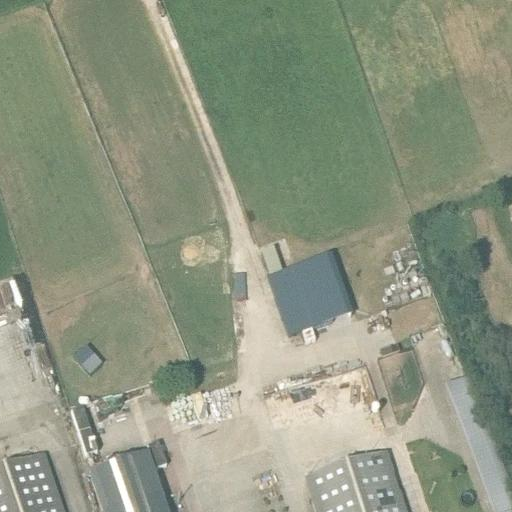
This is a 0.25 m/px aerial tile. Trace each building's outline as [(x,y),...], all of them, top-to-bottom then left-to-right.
[(272,277),(284,273),(275,248),(263,252),(272,277)] [(336,258),(269,278),(288,339),(355,319),(336,258)] [(157,320),(166,342),(180,336),(172,315),(157,320)] [(451,386),(492,511),(511,511),(511,488),(475,378),(451,386)] [(402,511),(393,480),(387,461),(385,455),(306,480),(315,511),(402,511)] [(165,511),(146,456),(89,476),(101,511),(165,511)] [(0,471),(0,511),(60,511),(42,457),(0,471)]
